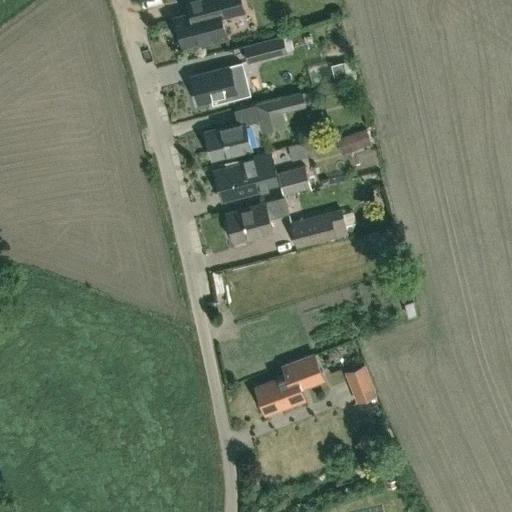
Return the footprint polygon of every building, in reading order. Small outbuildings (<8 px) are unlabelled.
[(185,0),(189,12),(176,15),(182,42),(209,36),(210,43),(228,38),(223,17),(246,11),(242,0),(185,0)] [(247,60),(286,50),(282,34),(243,45),(247,60)] [(343,73),(340,61),(330,64),(333,75),(343,73)] [(198,101),(236,91),(229,64),(191,75),(198,101)] [(304,103),(301,89),(277,95),(277,94),(254,100),(261,128),(284,122),(281,109),(304,103)] [(251,146),(245,122),(244,120),(237,121),(205,130),(212,156),(251,146)] [(366,127),(351,132),(357,147),(372,142),(366,127)] [(223,197),(261,187),(254,160),(216,170),(223,197)] [(283,192),(311,186),(305,163),(277,170),(283,192)] [(233,239),(272,229),(269,217),(289,211),(285,195),(265,200),(265,202),(226,212),(228,217),(225,218),(223,220),(226,232),(229,234),(232,233),(233,239)] [(347,231),(341,208),(330,210),(290,220),(296,245),(336,235),(336,234),(347,231)] [(374,213),(372,217),(374,222),(379,223),(383,221),(385,217),(383,212),(378,211),(374,213)] [(214,274),(216,291),(224,290),(221,273),(214,274)] [(266,410),(304,396),(302,389),(326,379),(315,352),(308,355),(284,364),(287,372),(257,384),(266,410)] [(357,400),(376,392),(364,362),(344,370),(357,400)] [(386,445),(378,440),(369,454),(377,459),(386,445)]
